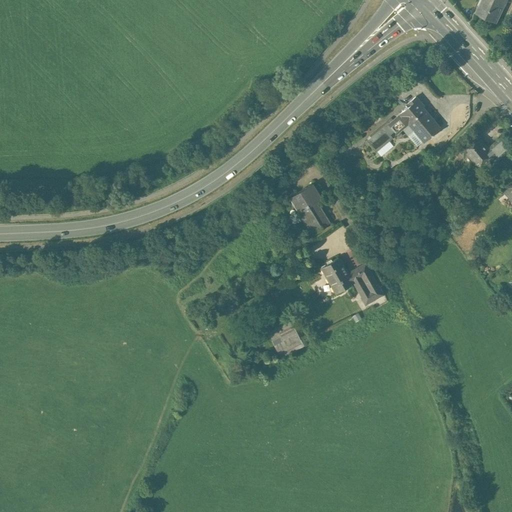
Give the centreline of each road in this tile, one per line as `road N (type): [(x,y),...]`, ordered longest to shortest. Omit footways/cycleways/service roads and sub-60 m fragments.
road 1 (primary): [(414,0),(281,126),(204,186),(110,223),(0,231)]
road 2 (secondary): [(511,97),(423,0)]
